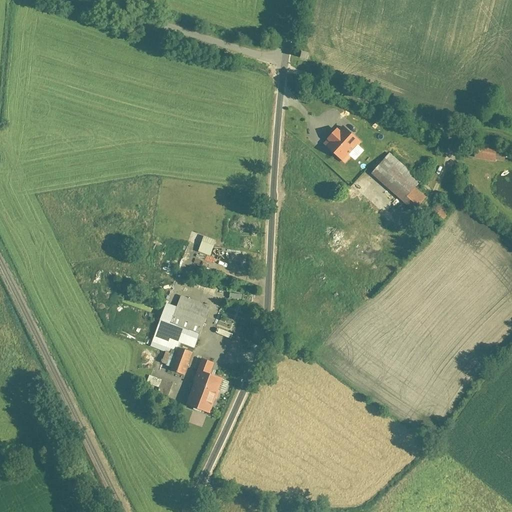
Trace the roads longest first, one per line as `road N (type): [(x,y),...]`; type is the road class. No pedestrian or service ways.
road 1 (residential): [(281,67),(262,349),(191,511)]
road 2 (track): [(385,206),(404,220),(417,218),(461,142),(281,67)]
road 3 (residential): [(78,0),(281,67)]
